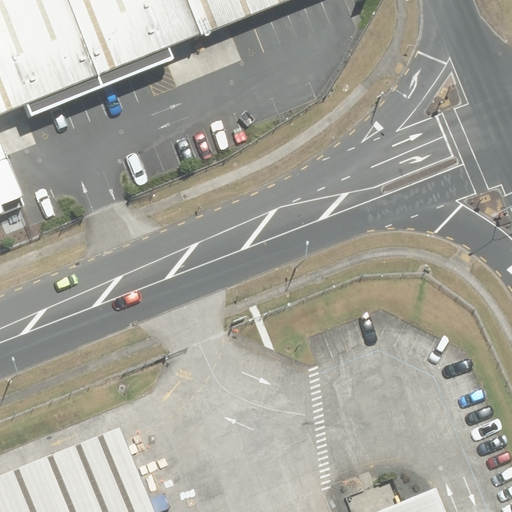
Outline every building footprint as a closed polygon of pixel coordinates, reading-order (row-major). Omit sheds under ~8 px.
[(47,0),(0,0),(0,121),(2,120),(83,87),(47,0)] [(170,0),(47,0),(83,87),(173,52),(189,45),(170,0)] [(170,0),(189,45),(212,36),(301,0),(170,0)] [(22,225),(7,189),(0,192),(0,217),(6,232),(22,225)] [(0,471),(0,511),(143,511),(109,427),(0,471)] [(426,511),(416,488),(357,511),(426,511)]
